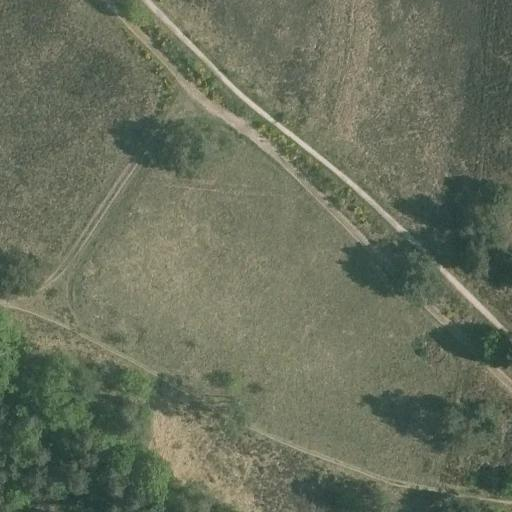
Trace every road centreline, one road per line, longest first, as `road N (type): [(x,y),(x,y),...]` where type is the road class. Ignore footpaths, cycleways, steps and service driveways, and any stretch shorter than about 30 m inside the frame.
road 1 (track): [(109,0),(511,387)]
road 2 (track): [(0,301),(47,284),(77,253),(196,90)]
